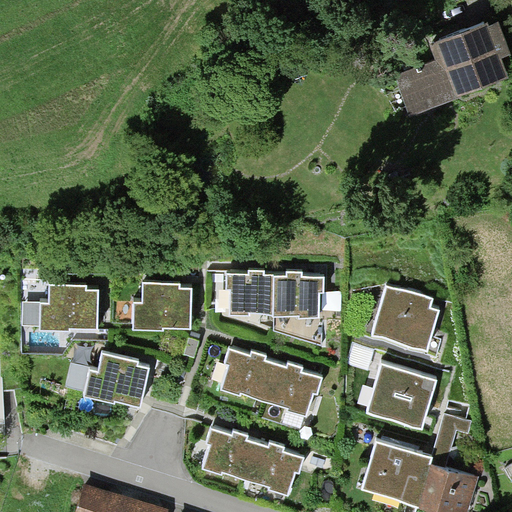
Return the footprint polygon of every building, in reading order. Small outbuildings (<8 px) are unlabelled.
[(408,109),(503,77),(495,53),(502,50),(493,24),(441,42),(433,45),(439,62),(397,77),(408,109)] [(245,270),(222,270),(222,283),(226,283),(226,308),(294,308),(294,313),(315,313),(315,286),(319,286),(319,271),(296,271),(296,267),(289,267),(281,267),(281,271),(259,271),(259,266),(252,266),(245,266),(245,270)] [(46,301),(38,301),(38,325),(93,325),(94,281),(46,280),(46,301)] [(190,281),(142,281),(142,296),(128,297),(129,324),(191,324),(190,281)] [(428,294),(384,282),(370,329),(424,344),(435,305),(426,302),(428,294)] [(364,342),(358,361),(372,365),(378,346),(364,342)] [(246,352),(225,346),(221,359),(224,360),(216,384),(235,390),(236,387),(284,402),(283,406),(301,411),(310,386),(313,387),(318,374),(297,368),(298,364),(289,361),(283,359),(281,363),(261,357),(263,353),(255,350),(247,348),(246,352)] [(145,359),(101,350),(97,369),(85,367),(80,391),(136,403),(145,359)] [(432,375),(376,359),(362,407),(419,423),(432,375)] [(228,432),(207,425),(203,438),(207,439),(199,466),(217,471),(219,466),(265,480),(264,484),(282,490),(289,465),(295,467),(299,455),(279,448),(281,442),(274,440),(266,437),(264,443),(242,437),(244,431),(237,429),(230,427),(228,432)] [(358,482),(413,499),(426,458),(427,453),(372,436),(358,482)] [(413,499),(455,511),(463,511),(476,473),(426,458),(413,499)] [(166,511),(168,507),(86,481),(76,511),(166,511)]
